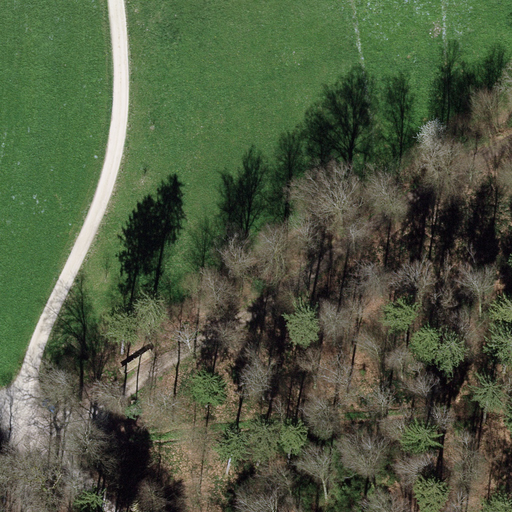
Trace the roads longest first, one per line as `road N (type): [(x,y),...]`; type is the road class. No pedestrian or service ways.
road 1 (track): [(511,170),(17,415)]
road 2 (track): [(118,0),(124,76),(117,156),(34,352),(17,415)]
road 3 (track): [(17,415),(117,511)]
